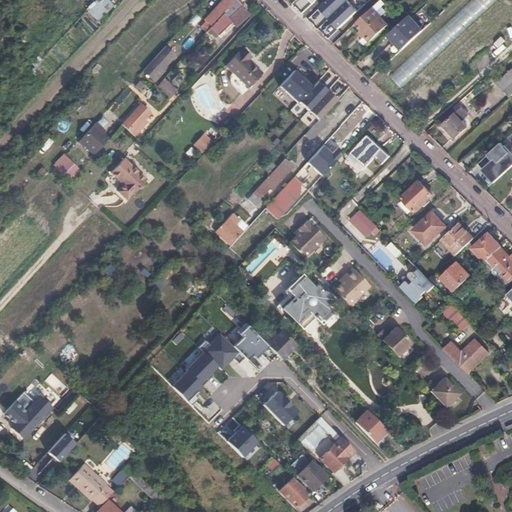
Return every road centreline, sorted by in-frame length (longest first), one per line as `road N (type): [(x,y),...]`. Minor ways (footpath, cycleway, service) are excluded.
road 1 (residential): [(511,234),(269,0)]
road 2 (tertiary): [(374,480),(511,410)]
